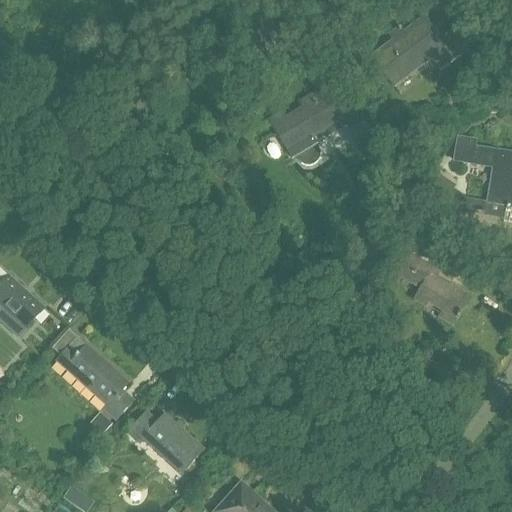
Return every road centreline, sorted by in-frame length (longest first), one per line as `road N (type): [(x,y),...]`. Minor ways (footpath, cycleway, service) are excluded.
road 1 (residential): [(344,511),(44,235),(23,135)]
road 2 (residential): [(23,135),(214,70),(324,0)]
road 3 (residential): [(398,511),(465,439),(511,370)]
